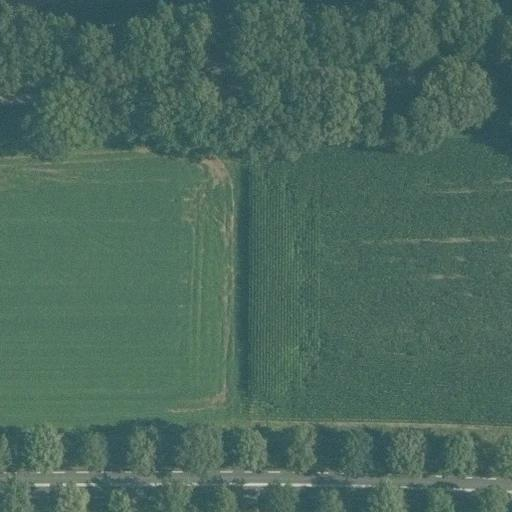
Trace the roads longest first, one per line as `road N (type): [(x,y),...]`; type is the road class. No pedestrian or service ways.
road 1 (track): [(511,84),(0,102)]
road 2 (secondary): [(0,485),(236,484),(511,496)]
